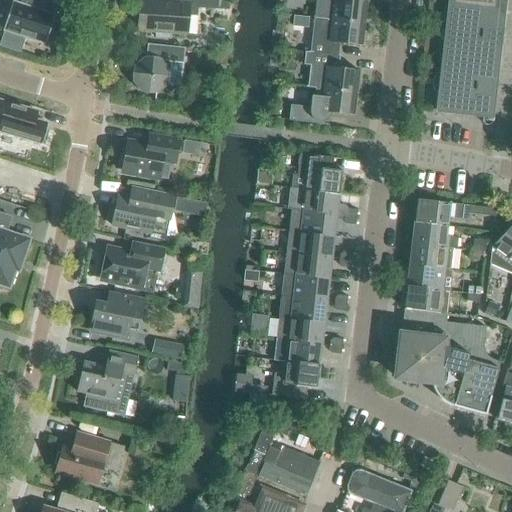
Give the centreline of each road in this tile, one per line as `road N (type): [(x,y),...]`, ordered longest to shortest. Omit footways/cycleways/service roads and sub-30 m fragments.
road 1 (residential): [(511,466),(417,430),(372,401),(364,338),(384,156)]
road 2 (residential): [(0,477),(39,345),(83,99)]
road 3 (residential): [(384,156),(399,0)]
road 4 (residential): [(511,175),(384,156)]
